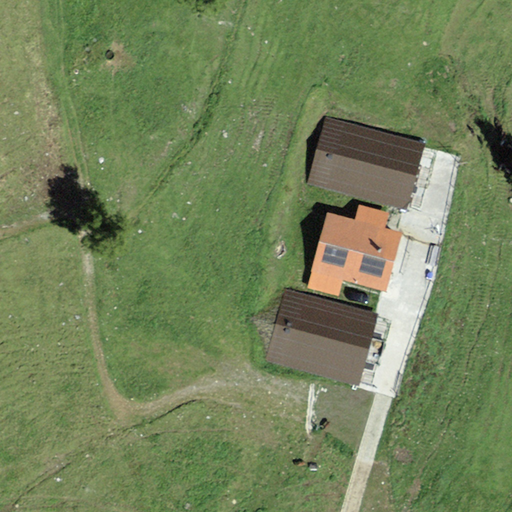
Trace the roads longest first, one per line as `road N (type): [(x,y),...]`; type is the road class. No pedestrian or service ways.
road 1 (track): [(373,424),(220,389),(47,435),(0,480)]
road 2 (track): [(448,161),(348,511)]
